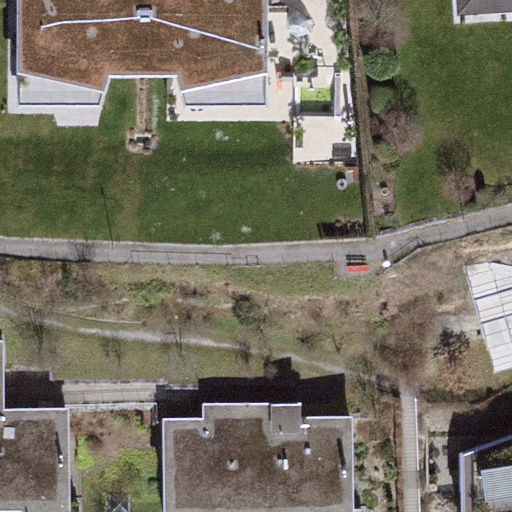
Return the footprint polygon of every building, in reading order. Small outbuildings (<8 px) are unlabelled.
[(18,0),(19,106),(100,106),(106,75),(174,74),(182,106),(268,107),(268,0),(18,0)] [(511,0),(457,0),(459,22),(511,18),(511,0)] [(0,511),(83,511),(78,415),(13,418),(8,336),(0,335),(0,511)] [(207,435),(174,437),(177,511),(370,511),(366,428),(310,430),(309,412),(206,417),(207,435)] [(454,511),(511,511),(511,420),(452,441),(454,511)]
